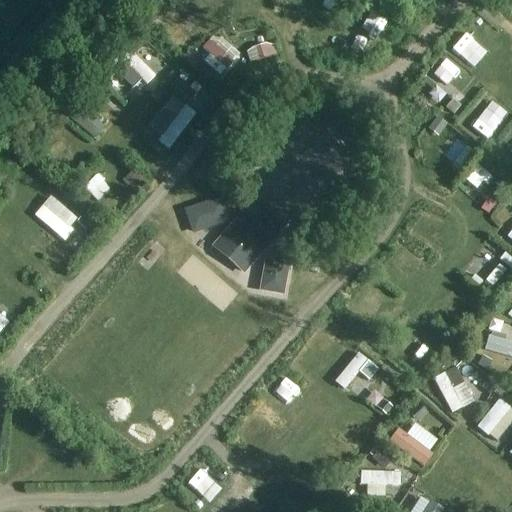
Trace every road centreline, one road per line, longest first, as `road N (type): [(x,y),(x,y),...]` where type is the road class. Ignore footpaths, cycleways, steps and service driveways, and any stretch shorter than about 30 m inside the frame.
road 1 (track): [(389,81),(407,169),(396,207),(144,490),(0,505)]
road 2 (track): [(458,0),(389,81),(266,76),(231,98),(4,361),(0,389)]
